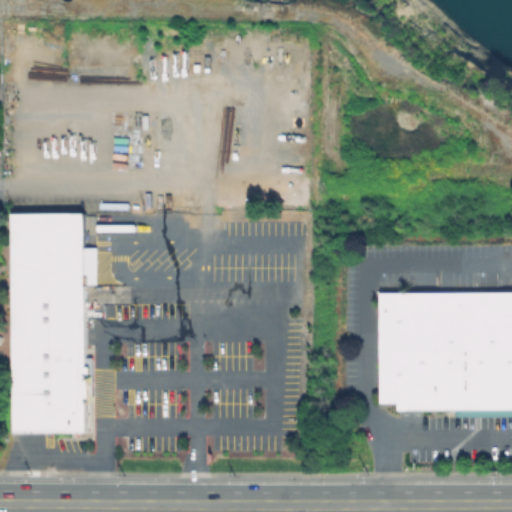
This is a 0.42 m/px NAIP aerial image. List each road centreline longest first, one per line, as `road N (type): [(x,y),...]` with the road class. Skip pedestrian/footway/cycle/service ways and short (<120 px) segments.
road 1 (primary): [(193,505),(511,504)]
road 2 (primary): [(0,502),(193,505)]
